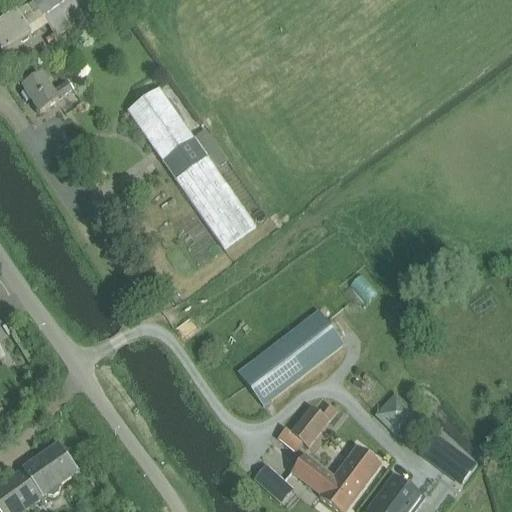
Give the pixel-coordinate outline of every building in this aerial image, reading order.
[(29,0),(57,41),(118,0),(29,0)] [(27,9),(0,25),(0,54),(2,57),(32,38),(25,27),(34,21),(27,9)] [(67,85),(53,95),(42,78),(22,91),(39,116),(59,104),(58,103),(72,93),(67,85)] [(158,92),(126,115),(223,252),(255,229),(158,92)] [(319,315),(238,376),(263,409),(344,347),(319,315)] [(278,442),(296,455),(302,447),(308,451),(338,414),(321,402),(313,412),(311,410),(291,436),(286,432),(278,442)] [(59,489),(79,476),(58,447),(0,487),(0,511),(26,511),(47,498),(48,500),(54,501),(59,496),(60,490),(59,489)] [(447,448),(435,465),(451,477),(463,460),(461,458),(447,448)] [(321,499),(319,501),(334,511),(347,511),(381,468),(358,450),(333,482),(304,460),(292,477),(321,499)] [(263,473),(254,482),(272,498),(282,507),(294,493),(284,485),(272,474),(269,478),(263,473)] [(393,480),(369,511),(416,511),(424,502),(393,480)]
